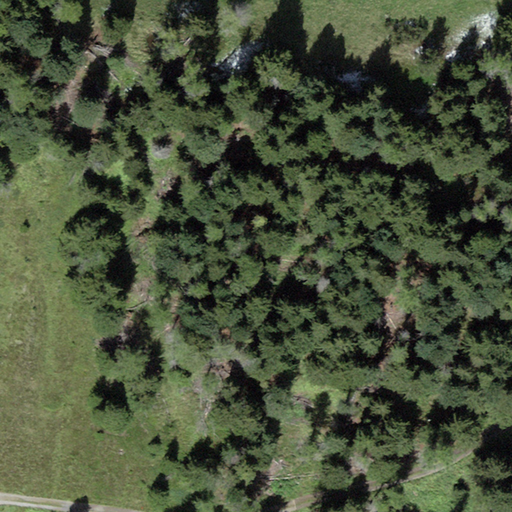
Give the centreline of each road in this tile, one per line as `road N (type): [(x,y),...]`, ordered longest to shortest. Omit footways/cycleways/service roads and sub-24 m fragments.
road 1 (track): [(286,511),(511,424)]
road 2 (track): [(2,494),(146,511)]
